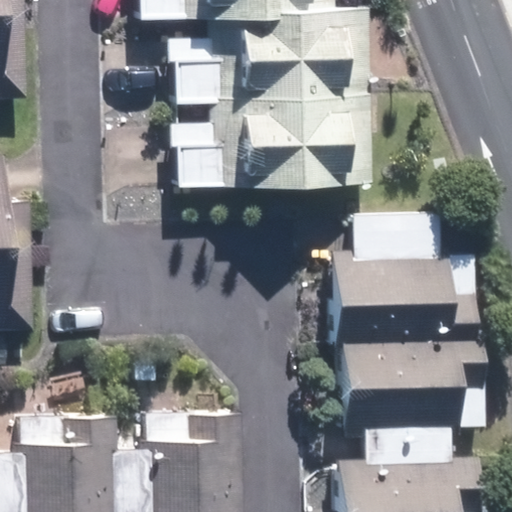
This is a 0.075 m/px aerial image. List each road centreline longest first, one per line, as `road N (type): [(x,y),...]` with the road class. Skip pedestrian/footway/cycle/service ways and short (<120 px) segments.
road 1 (residential): [(67,0),(78,275),(230,276),(256,302),(266,320),(274,511)]
road 2 (residential): [(511,142),(457,0)]
